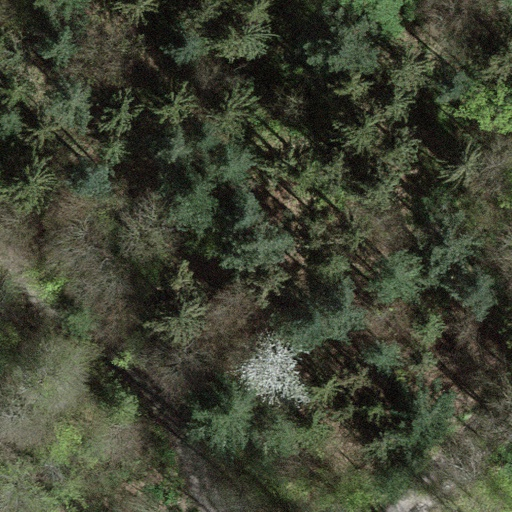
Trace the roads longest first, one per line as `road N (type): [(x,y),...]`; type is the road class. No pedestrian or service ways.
road 1 (track): [(113,511),(0,90)]
road 2 (track): [(262,511),(305,480),(428,456),(511,404)]
